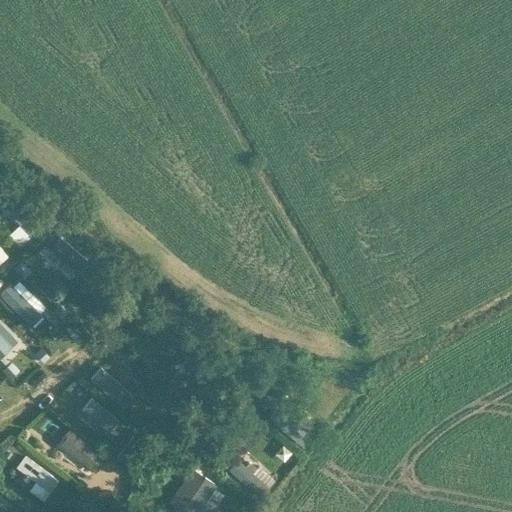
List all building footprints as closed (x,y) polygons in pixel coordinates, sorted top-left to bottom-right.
[(0,236),(8,245),(30,225),(0,193),(0,216),(6,222),(0,227),(0,236)] [(44,236),(35,253),(69,272),(79,255),(44,236)] [(0,261),(0,267),(7,276),(16,268),(6,256),(0,261)] [(0,281),(0,311),(16,328),(30,314),(0,281)] [(108,394),(124,384),(117,373),(101,383),(108,394)] [(86,435),(99,445),(116,424),(82,399),(70,415),(90,430),(86,435)] [(43,442),(82,474),(96,458),(57,426),(43,442)] [(11,452),(0,466),(0,469),(18,483),(14,488),(32,501),(48,479),(11,452)] [(177,464),(156,500),(175,511),(198,511),(214,485),(177,464)]
